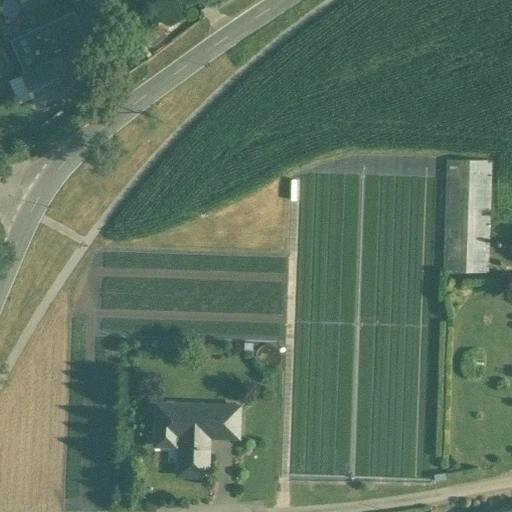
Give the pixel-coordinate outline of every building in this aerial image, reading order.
[(56,18),(10,40),(25,72),(71,51),(56,18)] [(71,51),(25,72),(23,73),(37,103),(69,88),(71,93),(78,90),(76,85),(85,81),(71,51)] [(491,160),(445,158),(442,270),(488,271),(491,160)] [(218,404),(156,402),(154,433),(157,433),(157,428),(169,428),(169,434),(178,434),(177,474),(206,475),(208,435),(212,435),(212,421),(217,421),(218,404)] [(238,405),(218,404),(217,421),(212,421),(212,435),(237,436),(238,405)]
